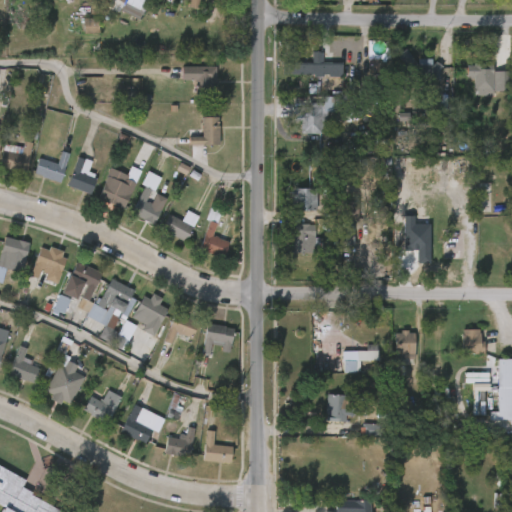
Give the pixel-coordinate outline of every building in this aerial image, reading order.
[(138,20),(149,0),(110,0),(108,4),(138,20)] [(200,0),(200,8),(185,7),(185,0),(200,0)] [(98,34),(98,18),(83,19),(83,34),(98,34)] [(320,51),(320,53),(323,53),(323,62),(343,63),(342,77),(283,74),(283,62),(313,62),(313,51),(320,51)] [(437,83),(396,83),(396,58),(437,58),(437,83)] [(472,77),(465,77),(465,65),(490,65),(490,94),(472,94),(472,77)] [(214,80),(213,94),(195,94),(195,80),(182,80),(182,66),(216,66),(216,80),(214,80)] [(326,103),(326,108),(328,108),(327,131),(322,130),(322,134),(301,133),(302,121),(294,120),(295,103),(305,104),(305,107),(310,107),(310,102),(326,103)] [(219,117),(219,144),(189,144),(189,136),(202,136),(203,117),(219,117)] [(29,144),(24,173),(0,166),(0,152),(2,144),(20,148),(21,141),(30,142),(29,144)] [(65,153),(56,183),(38,177),(38,175),(31,173),(36,158),(54,164),(58,151),(65,153)] [(77,158),(82,160),(82,158),(89,161),(85,172),(92,174),(90,178),(93,179),(87,195),(64,186),(75,157),(77,158)] [(139,171),(121,209),(96,197),(106,176),(121,182),(129,166),(139,171)] [(158,178),(151,192),(148,190),(142,202),(145,202),(158,210),(150,225),(128,213),(142,186),(138,184),(144,171),(158,178)] [(314,212),(290,212),(289,189),(313,189),(314,212)] [(355,201),(354,219),(333,218),(333,201),(355,201)] [(227,243),(220,259),(196,249),(208,222),(202,219),(208,206),(219,211),(209,236),(227,243)] [(190,227),(182,242),(158,229),(166,214),(190,227)] [(306,224),(313,225),(312,238),(317,238),(317,253),(291,252),(291,246),(288,246),(288,231),(291,231),(291,224),(298,224),(298,219),(303,219),(303,224),(306,224)] [(361,240),(361,242),(355,243),(355,240),(341,241),(340,222),(365,221),(366,240),(361,240)] [(29,243),(23,266),(7,261),(5,268),(0,266),(0,252),(5,236),(29,243)] [(66,258),(60,273),(42,266),(37,279),(29,276),(41,248),(66,258)] [(73,262),(81,265),(82,264),(99,273),(85,300),(90,302),(85,312),(74,306),(84,285),(82,283),(73,299),(59,291),(73,262)] [(128,297),(133,299),(122,320),(116,316),(117,314),(111,311),(103,326),(84,316),(91,303),(94,304),(94,303),(92,302),(95,297),(97,298),(109,278),(132,291),(128,297)] [(63,314),(68,300),(57,295),(52,310),(63,314)] [(164,309),(149,336),(143,332),(146,327),(128,317),(140,296),(164,309)] [(196,324),(190,339),(174,333),(168,346),(161,343),(172,314),(196,324)] [(133,325),(122,321),(112,346),(123,350),(133,325)] [(231,330),(227,353),(217,352),(218,348),(213,347),(211,361),(206,360),(207,355),(200,354),(205,323),(225,327),(224,329),(231,330)] [(393,365),(393,333),(399,333),(399,330),(406,330),(406,333),(413,333),(413,365),(393,365)] [(481,355),(459,355),(459,330),(481,330),(481,355)] [(23,357),(31,361),(33,356),(41,359),(37,368),(39,368),(33,383),(7,374),(19,346),(26,349),(23,357)] [(359,361),(377,361),(377,351),(341,352),(342,373),(359,373),(359,361)] [(496,360),(511,360),(511,421),(496,421),(496,360)] [(84,377),(69,404),(62,400),(60,405),(50,399),(52,395),(45,391),(59,364),(84,377)] [(487,373),(465,373),(465,384),(487,383),(487,373)] [(121,397),(107,424),(82,411),(90,396),(99,401),(100,399),(102,400),(106,390),(121,397)] [(356,409),(356,410),(351,410),(351,416),(346,415),(345,422),(326,421),(328,394),(357,396),(356,409)] [(152,429),(144,444),(120,432),(134,405),(141,409),(135,420),(152,429)] [(380,425),(363,425),(363,437),(380,437),(380,425)] [(195,430),(188,459),(164,453),(167,437),(179,439),(180,435),(185,436),(187,427),(195,428),(195,430)] [(232,447),(230,462),(203,461),(206,431),(214,431),(213,445),(232,447)] [(0,511),(0,467),(22,480),(18,486),(28,492),(27,494),(59,511),(0,511)] [(369,499),(368,511),(335,511),(336,498),(369,499)]
